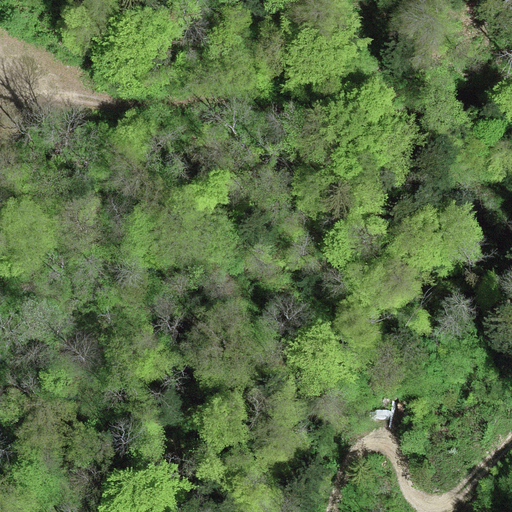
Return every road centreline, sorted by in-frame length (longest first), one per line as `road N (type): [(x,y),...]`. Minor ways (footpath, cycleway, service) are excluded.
road 1 (track): [(0,92),(332,116),(511,56)]
road 2 (track): [(334,511),(340,479),(369,438),(389,439),(422,504),(459,491),(511,438)]
